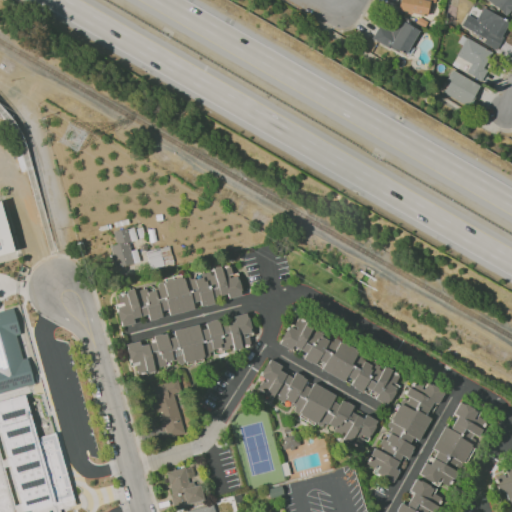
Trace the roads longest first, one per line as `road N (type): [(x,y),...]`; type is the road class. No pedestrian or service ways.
road 1 (track): [(0,51),(511,349)]
road 2 (motorway): [(53,0),(511,262)]
road 3 (motorway): [(511,203),(159,0)]
road 4 (residential): [(69,298),(93,343),(146,511)]
